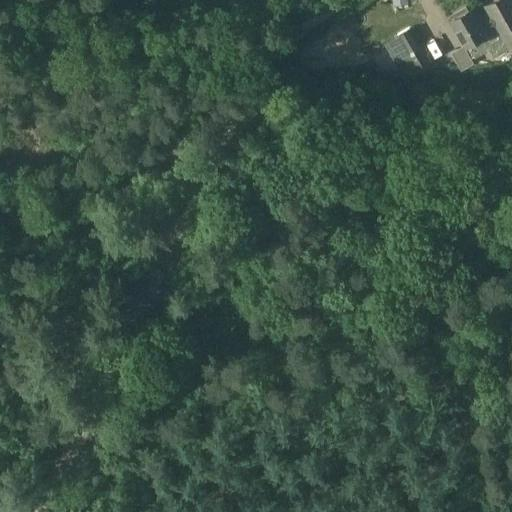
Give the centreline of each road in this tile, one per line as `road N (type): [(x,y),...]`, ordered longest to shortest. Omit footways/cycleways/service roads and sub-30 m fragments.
road 1 (track): [(358,102),(486,511)]
road 2 (track): [(38,511),(227,135)]
road 3 (track): [(511,121),(373,98),(227,135)]
road 4 (track): [(263,63),(0,12)]
road 5 (unknown): [(0,200),(193,143)]
road 6 (unclassified): [(227,135),(263,63),(302,22),(339,0)]
